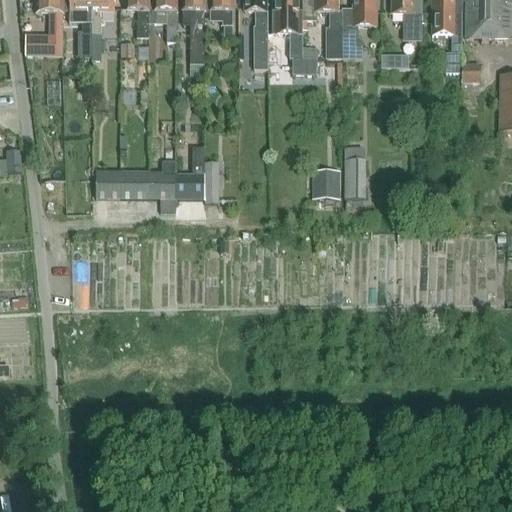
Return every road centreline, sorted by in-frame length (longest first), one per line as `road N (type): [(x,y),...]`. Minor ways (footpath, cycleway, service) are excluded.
road 1 (track): [(50,378),(136,368),(274,320),(511,322)]
road 2 (track): [(211,343),(219,371),(264,388),(492,386)]
